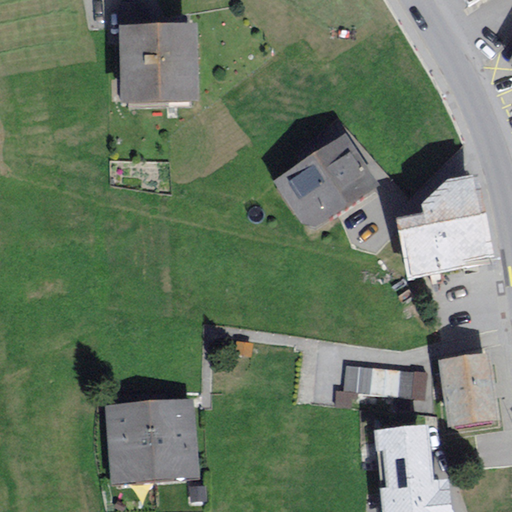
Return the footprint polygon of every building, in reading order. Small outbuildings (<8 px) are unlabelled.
[(193,35),(115,34),(115,48),(115,110),(192,110),(193,35)] [(367,178),(344,144),(275,191),(308,238),(338,218),(376,192),(367,178)] [(418,223),(390,229),(393,240),(403,287),(433,281),(492,269),(474,182),(445,187),(418,223)] [(491,360),(435,367),(443,437),(499,430),(491,360)] [(403,377),(346,371),(343,398),(400,404),(403,377)] [(194,404),(104,412),(111,490),(201,482),(194,404)] [(398,422),(372,423),(372,453),(400,452),(398,422)]
